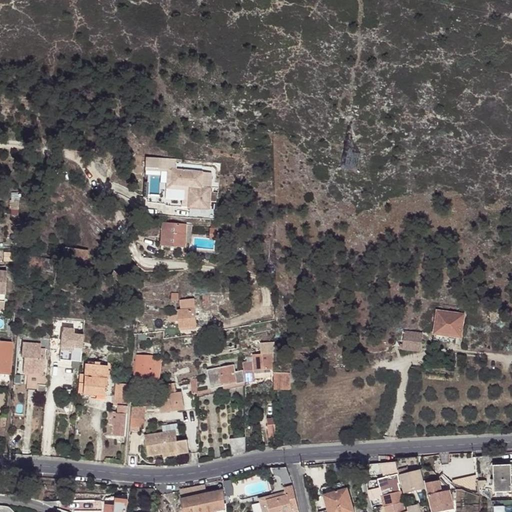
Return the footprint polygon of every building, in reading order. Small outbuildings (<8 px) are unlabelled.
[(163,157),(146,156),(145,166),(163,167),(163,157)] [(172,182),(172,168),(169,168),(168,185),(188,186),(189,183),(172,182)] [(209,170),(172,168),(172,182),(189,183),(188,186),(187,205),(207,206),(209,170)] [(84,185),(75,180),(72,186),(81,191),(84,185)] [(65,200),(46,190),(43,196),(58,204),(65,200)] [(183,242),(185,225),(162,223),(160,244),(183,246),(183,242)] [(88,251),(66,248),(65,259),(87,262),(88,251)] [(23,266),(42,270),(47,271),(53,272),(55,260),(26,254),(23,266)] [(113,274),(111,277),(118,281),(121,275),(114,272),(113,274)] [(182,310),(177,311),(179,329),(197,326),(194,299),(181,300),(182,310)] [(177,320),(176,312),(166,313),(167,322),(177,320)] [(464,315),(437,312),(434,334),(450,336),(461,337),(464,315)] [(422,334),(405,332),(403,349),(420,351),(422,334)] [(12,347),(12,342),(0,341),(0,359),(11,360),(12,347)] [(27,391),(46,393),(47,384),(48,376),(43,376),(45,350),(25,348),(25,355),(23,354),(23,358),(25,358),(23,374),(28,374),(27,391)] [(77,353),(65,353),(65,361),(77,361),(77,353)] [(271,353),(253,354),(254,362),(242,363),(244,370),(245,380),(255,379),(254,371),(273,369),(271,353)] [(159,382),(161,363),(152,362),(152,356),(136,355),(134,379),(159,382)] [(0,359),(0,382),(9,383),(11,360),(0,359)] [(83,384),(78,384),(78,393),(83,394),(83,395),(105,396),(108,366),(85,364),(83,384)] [(245,380),(244,370),(235,372),(233,364),(207,370),(211,389),(223,386),(245,381),(245,380)] [(311,370),(291,370),(291,374),(291,382),(311,382),(311,370)] [(291,374),(275,374),(275,383),(275,390),(291,390),(291,382),(291,374)] [(245,381),(223,386),(224,391),(245,386),(245,381)] [(162,395),(158,395),(161,413),(183,410),(181,392),(175,393),(174,383),(161,385),(162,395)] [(47,384),(46,393),(60,394),(61,385),(47,384)] [(114,406),(119,406),(128,407),(130,385),(116,384),(114,406)] [(61,385),(60,394),(70,395),(70,385),(61,385)] [(119,406),(118,414),(128,414),(128,407),(119,406)] [(131,418),(144,419),(145,406),(132,406),(131,418)] [(115,437),(126,438),(127,418),(128,414),(118,414),(106,413),(105,424),(112,425),(112,427),(115,427),(115,437)] [(70,417),(52,415),(49,445),(59,446),(60,441),(67,442),(70,417)] [(144,427),(144,419),(131,418),(130,431),(139,431),(139,427),(144,427)] [(176,442),(175,431),(145,436),(148,456),(162,454),(178,451),(179,454),(189,452),(187,440),(176,442)] [(233,455),(246,451),(246,437),(231,439),(233,455)] [(379,465),(372,465),(373,478),(381,477),(379,465)] [(511,480),(511,466),(494,466),(495,493),(511,492),(511,480)] [(287,467),(273,469),(276,479),(290,475),(287,467)] [(397,468),(391,469),(384,471),(386,479),(378,481),(385,507),(405,502),(397,468)] [(404,494),(425,490),(421,470),(409,473),(400,476),(404,494)] [(454,479),(455,486),(474,485),(474,477),(454,479)] [(439,481),(426,484),(433,511),(445,511),(454,510),(449,491),(443,492),(439,481)] [(330,491),(332,494),(345,490),(344,483),(335,485),(336,489),(330,491)] [(293,486),(284,488),(285,492),(286,495),(267,501),(269,511),(297,511),(299,511),(293,486)] [(29,487),(29,498),(44,503),(45,487),(29,487)] [(226,511),(226,506),(224,491),(207,495),(205,487),(180,492),(183,511),(226,511)] [(328,511),(323,511),(354,511),(348,489),(345,490),(332,494),(324,496),(328,511)] [(286,495),(285,492),(259,499),(262,511),(269,511),(267,501),(286,495)] [(127,511),(129,501),(116,500),(115,506),(105,505),(104,511),(127,511)] [(407,511),(407,508),(405,502),(385,507),(386,511),(407,511)]
